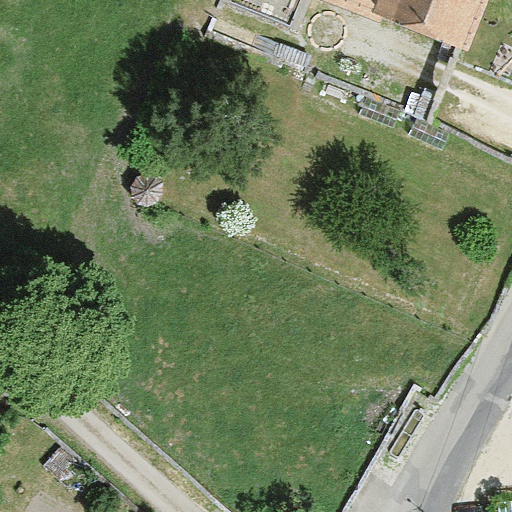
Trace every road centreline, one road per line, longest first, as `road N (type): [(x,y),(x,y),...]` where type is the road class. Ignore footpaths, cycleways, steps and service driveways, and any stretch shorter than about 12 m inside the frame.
road 1 (track): [(0,351),(178,511)]
road 2 (residential): [(511,357),(420,511)]
